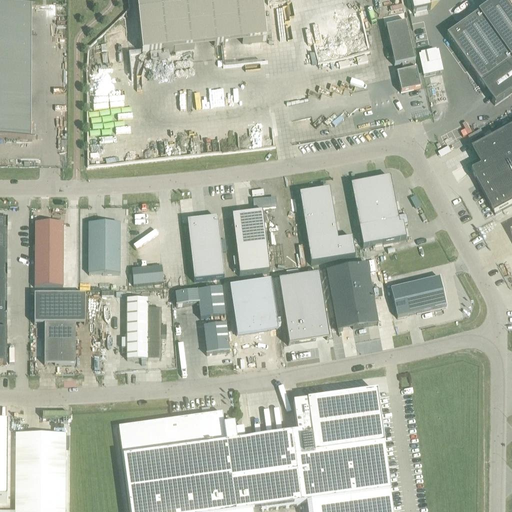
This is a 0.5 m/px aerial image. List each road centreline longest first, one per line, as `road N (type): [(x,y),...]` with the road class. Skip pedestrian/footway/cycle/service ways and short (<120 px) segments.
road 1 (unclassified): [(498,330),(495,305),(402,145),(270,170),(76,188)]
road 2 (unclassified): [(0,396),(205,387),(372,361),(498,330)]
road 3 (unknown): [(281,107),(152,121),(133,112),(133,97),(204,75),(289,83)]
road 4 (unknown): [(396,103),(406,147),(446,113),(456,88),(441,33),(452,0)]
road 5 (unclassified): [(495,511),(498,330)]
